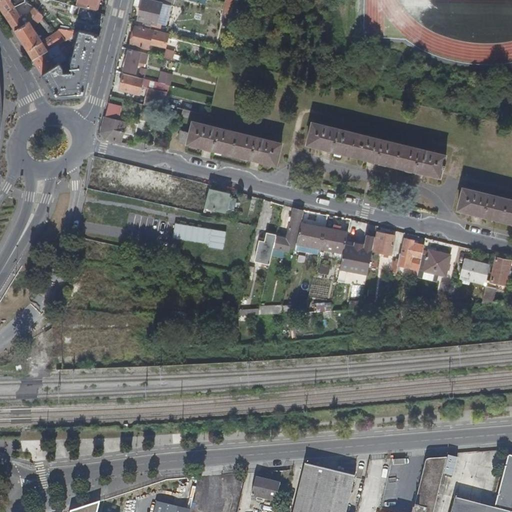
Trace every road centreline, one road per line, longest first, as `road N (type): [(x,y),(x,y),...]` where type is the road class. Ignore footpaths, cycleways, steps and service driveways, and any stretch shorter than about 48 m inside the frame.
road 1 (tertiary): [(511,432),(129,465),(10,485)]
road 2 (residential): [(81,142),(235,173),(257,186),(511,247)]
road 3 (residential): [(0,341),(55,280),(75,200),(73,158)]
road 4 (residential): [(118,0),(92,98),(70,119)]
